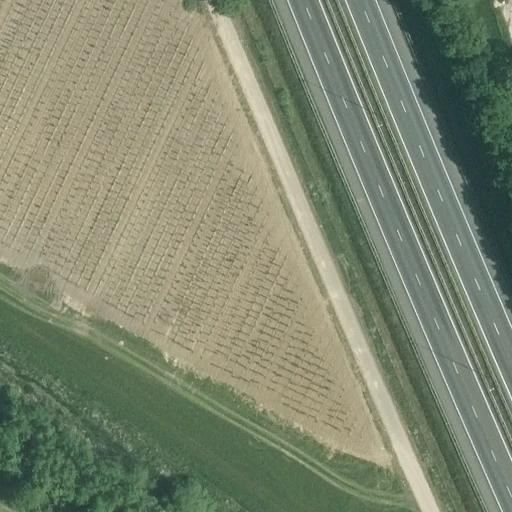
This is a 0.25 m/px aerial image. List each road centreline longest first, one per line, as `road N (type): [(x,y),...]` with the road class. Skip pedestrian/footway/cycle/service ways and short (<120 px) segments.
road 1 (unclassified): [(433,511),(217,0)]
road 2 (motorway): [(303,0),(511,491)]
road 3 (motorway): [(511,367),(359,0)]
